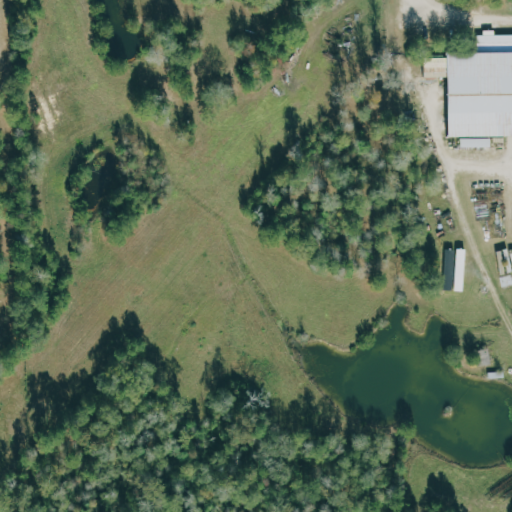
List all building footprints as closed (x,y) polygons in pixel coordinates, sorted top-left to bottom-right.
[(511,136),(511,34),(493,35),(493,32),(476,33),(476,53),(442,53),(442,58),(424,59),(424,76),(431,76),(431,62),(440,62),(441,137),(511,136)] [(459,147),(487,147),(487,139),(459,139),(459,147)] [(511,250),(502,252),(506,277),(502,278),(504,286),(511,284),(511,250)] [(458,294),(462,253),(442,251),(439,292),(458,294)] [(473,351),(476,366),(490,364),(487,348),(473,351)]
